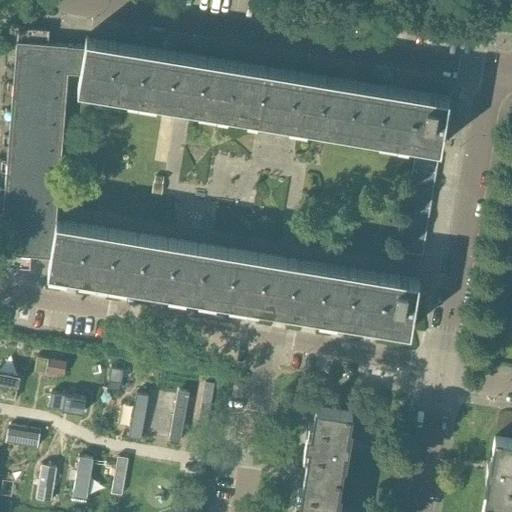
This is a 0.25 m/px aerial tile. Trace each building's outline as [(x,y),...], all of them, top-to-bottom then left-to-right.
[(7,91),(12,92),(11,108),(6,107),(5,118),(10,118),(9,134),(4,134),(3,144),(8,144),(7,161),(1,160),(0,170),(6,171),(5,187),(0,186),(0,196),(4,197),(2,213),(0,213),(0,223),(2,223),(0,241),(0,264),(30,267),(31,254),(50,255),(57,225),(58,218),(56,218),(68,71),(80,72),(83,58),(47,55),(48,41),(49,29),(18,26),(17,39),(16,52),(13,82),(8,81),(7,91)] [(83,58),(80,72),(78,87),(440,146),(448,95),(446,94),(445,100),(88,42),(89,36),(86,35),(83,58)] [(414,156),(412,167),(436,171),(437,160),(414,156)] [(412,167),(410,179),(434,183),(436,171),(412,167)] [(410,179),(408,191),(432,195),(434,183),(410,179)] [(408,191),(406,203),(430,207),(432,195),(408,191)] [(406,203),(404,215),(428,219),(430,207),(406,203)] [(404,215),(402,227),(426,231),(428,219),(404,215)] [(57,225),(50,255),(47,269),(409,329),(418,278),(416,278),(415,284),(57,225)] [(402,227),(400,239),(424,243),(426,231),(402,227)] [(400,239),(398,251),(422,255),(424,243),(400,239)] [(36,356),(34,369),(37,369),(44,370),(64,374),(67,360),(36,356)] [(111,365),(105,405),(117,407),(123,367),(111,365)] [(0,370),(0,395),(6,396),(14,398),(15,395),(16,388),(19,374),(0,370)] [(203,389),(199,417),(202,417),(208,418),(214,383),(205,382),(203,389)] [(169,438),(180,440),(181,437),(187,399),(188,397),(189,391),(178,389),(177,395),(176,397),(174,408),(173,415),(169,435),(169,438)] [(51,391),(48,407),(83,412),(86,397),(51,391)] [(132,417),(128,437),(141,439),(142,433),(142,431),(149,393),(140,391),(136,391),(133,408),(132,417)] [(352,412),(317,406),(316,406),(312,433),(307,432),(305,444),(310,445),(305,472),(341,478),(345,451),(348,451),(350,440),(347,439),(352,412)] [(10,424),(7,441),(37,446),(38,442),(39,434),(40,429),(26,427),(19,426),(10,424)] [(484,501),(511,505),(511,437),(494,435),(490,462),(487,462),(485,473),(488,474),(484,501)] [(79,454),(73,494),(86,496),(93,457),(79,454)] [(117,455),(111,492),(122,494),(128,457),(123,456),(119,456),(117,455)] [(41,463),(35,497),(51,500),(57,465),(41,463)] [(298,511),(337,511),(339,505),(336,504),(341,478),(305,472),(301,498),(297,498),(294,510),(298,511)] [(511,511),(511,505),(484,501),(481,511),(511,511)]
